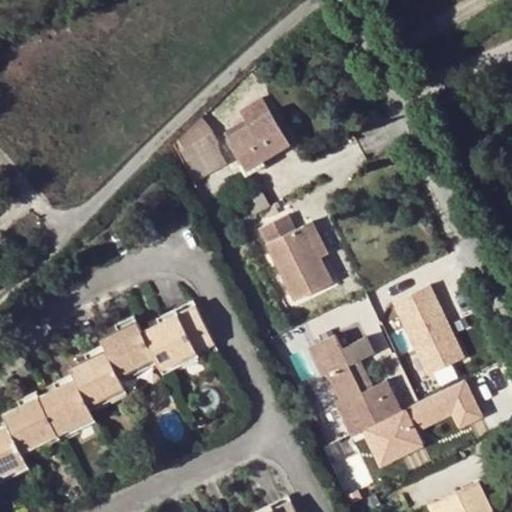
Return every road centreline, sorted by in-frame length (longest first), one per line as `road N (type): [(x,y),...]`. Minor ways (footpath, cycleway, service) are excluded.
road 1 (residential): [(281,423),(202,267),(182,253),(154,254),(70,297),(0,366)]
road 2 (residential): [(315,0),(52,251)]
road 3 (tertiary): [(348,0),(511,319)]
road 4 (residential): [(106,511),(258,435)]
